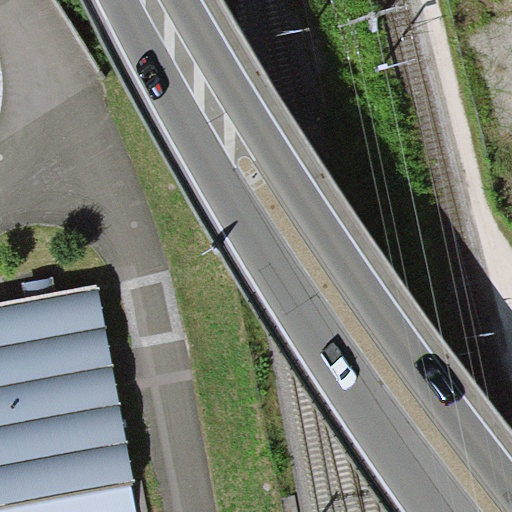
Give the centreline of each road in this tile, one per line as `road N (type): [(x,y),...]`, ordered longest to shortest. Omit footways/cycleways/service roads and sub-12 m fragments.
road 1 (trunk): [(511,484),(392,327),(275,153),(180,51)]
road 2 (trunk): [(180,51),(216,176),(441,511)]
road 3 (track): [(425,0),(502,280),(511,285)]
road 4 (residential): [(19,0),(52,112),(37,167),(0,188)]
